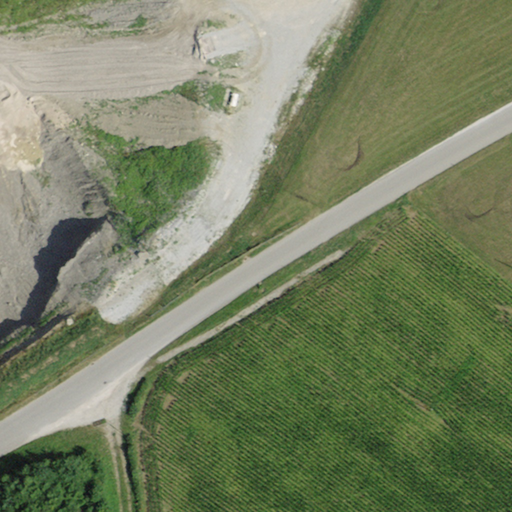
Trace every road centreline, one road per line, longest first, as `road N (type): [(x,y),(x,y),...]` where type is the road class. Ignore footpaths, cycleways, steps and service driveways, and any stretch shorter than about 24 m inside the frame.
road 1 (tertiary): [(0,438),(387,185),(511,117)]
road 2 (track): [(110,370),(122,511)]
